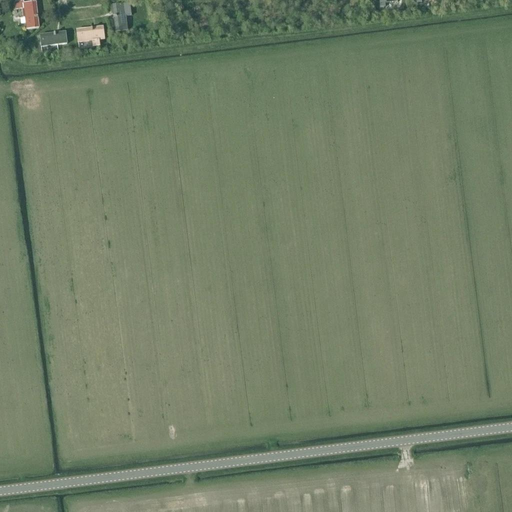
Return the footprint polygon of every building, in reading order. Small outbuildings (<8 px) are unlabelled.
[(385,7),(385,4),(398,3),(397,0),(378,0),(380,8),(385,7)] [(24,10),(22,10),(23,18),(25,18),(26,30),(27,30),(39,29),(36,3),(24,4),(24,6),(24,10)] [(130,4),(124,5),(112,7),(116,33),(128,31),(126,17),(131,16),(130,4)] [(104,40),(103,28),(77,31),(78,43),(92,42),(93,47),(99,47),(99,41),(104,40)] [(66,33),(40,36),(41,48),(67,45),(66,33)]
